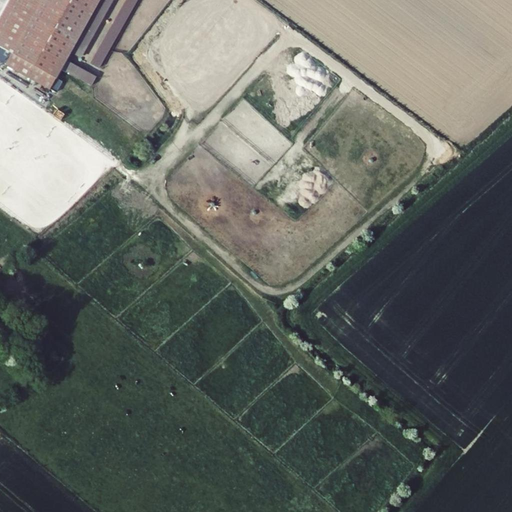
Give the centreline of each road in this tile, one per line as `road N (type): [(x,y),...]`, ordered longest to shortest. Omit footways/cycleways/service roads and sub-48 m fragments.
road 1 (track): [(246,0),(291,34),(151,182),(261,288),(299,283),(425,172),(432,155),(425,135)]
road 2 (track): [(425,135),(291,34)]
